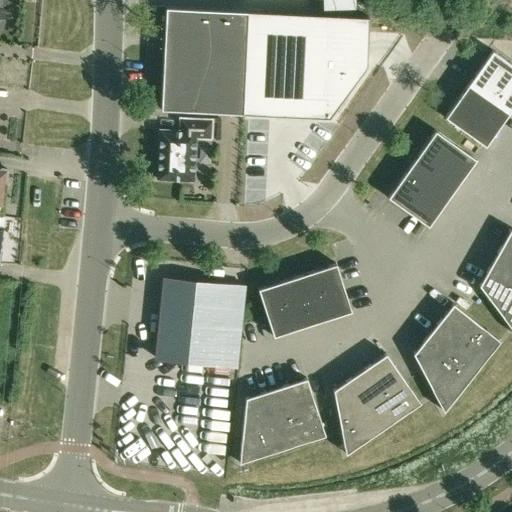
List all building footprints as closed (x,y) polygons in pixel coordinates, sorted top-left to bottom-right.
[(247,11),(165,7),(161,109),(242,113),(247,11)] [(247,11),(242,113),(329,117),(334,109),(343,97),(366,66),(368,17),(357,17),(247,11)] [(511,64),(492,50),(468,84),(509,113),(511,107),(511,64)] [(509,113),(468,84),(444,117),(485,146),(509,113)] [(192,180),(191,181),(193,181),(193,179),(193,177),(195,138),(209,138),(209,139),(211,139),(211,137),(212,121),(212,119),(210,119),(210,120),(181,118),(179,118),(179,119),(180,119),(179,131),(161,130),(159,130),(159,131),(157,177),(157,179),(158,179),(192,180)] [(435,130),(411,163),(452,193),(476,159),(435,130)] [(428,226),(452,193),(411,163),(387,197),(428,226)] [(511,230),(510,229),(498,251),(511,259),(511,230)] [(511,259),(498,251),(486,272),(511,286),(511,259)] [(297,276),(312,324),(351,311),(336,263),(297,276)] [(511,286),(486,272),(478,285),(502,317),(511,329),(511,286)] [(312,324),(297,276),(258,289),(273,336),(312,324)] [(164,278),(156,358),(236,366),(244,286),(164,278)] [(437,323),(484,360),(499,340),(481,326),(452,303),(437,323)] [(437,323),(422,342),(469,379),(484,360),(437,323)] [(454,397),(469,379),(422,342),(413,353),(431,388),(431,389),(440,405),(440,404),(443,411),(454,397)] [(365,367),(399,417),(420,402),(406,383),(386,353),(365,367)] [(365,367),(345,381),(379,430),(399,417),(365,367)] [(306,378),(282,385),(301,443),(325,435),(317,412),(306,378)] [(360,444),(379,430),(345,381),(333,389),(340,428),(344,446),(345,453),(360,443),(360,444)] [(282,385),(259,393),(278,450),(301,443),(282,385)] [(278,450),(259,393),(245,397),(241,437),(239,455),(239,462),(255,457),(278,450)]
